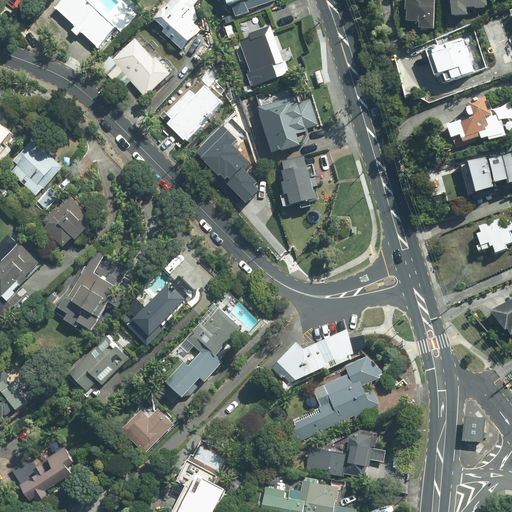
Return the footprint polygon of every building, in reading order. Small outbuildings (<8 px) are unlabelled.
[(5,0),(16,9),(23,0),(5,0)] [(124,30),(96,0),(66,0),(50,16),(91,60),(124,30)] [(192,0),(173,0),(156,20),(189,49),(211,25),(194,11),(199,5),(192,0)] [(221,0),(229,23),(279,7),(276,0),(221,0)] [(439,0),(414,0),(412,27),(438,29),(439,0)] [(492,0),(454,0),(456,16),(494,12),(492,0)] [(235,24),(226,27),(231,40),(239,37),(235,24)] [(292,74),(274,25),(238,38),(255,87),(292,74)] [(143,35),(114,59),(147,97),(176,73),(143,35)] [(467,38),(431,49),(442,85),(478,74),(467,38)] [(192,142),(228,104),(205,83),(169,121),(192,142)] [(307,94),(264,105),(278,156),(311,147),(308,133),(317,130),(307,94)] [(474,118),(450,124),(457,148),(500,136),(490,99),(471,104),(474,118)] [(0,150),(16,132),(2,120),(0,122),(0,150)] [(256,166),(225,130),(208,145),(239,181),(256,166)] [(67,168),(37,138),(8,168),(40,200),(38,203),(47,211),(61,196),(50,185),(67,168)] [(511,150),(469,166),(480,197),(511,185),(511,150)] [(325,198),(314,166),(279,177),(289,209),(325,198)] [(87,204),(76,192),(46,220),(51,225),(45,231),(55,242),(58,239),(67,248),(78,237),(81,241),(101,221),(86,205),(87,204)] [(511,213),(477,226),(488,258),(511,250),(511,213)] [(32,277),(46,263),(24,241),(20,245),(12,237),(0,248),(0,255),(6,261),(1,266),(0,265),(0,311),(6,318),(18,306),(15,302),(23,294),(20,291),(26,286),(22,281),(29,274),(32,277)] [(70,315),(67,320),(80,328),(85,322),(96,329),(103,318),(99,315),(109,300),(118,306),(127,292),(98,272),(111,253),(103,247),(70,296),(68,295),(60,308),(70,315)] [(155,335),(191,298),(174,280),(137,318),(130,326),(150,345),(158,338),(155,335)] [(511,303),(501,309),(511,331),(511,303)] [(221,355),(245,328),(218,304),(188,338),(193,342),(181,355),(186,359),(159,390),(175,403),(183,394),(187,398),(205,378),(209,381),(227,361),(221,355)] [(287,347),(307,368),(368,342),(360,317),(318,332),(310,327),(287,347)] [(106,401),(114,392),(108,387),(135,357),(108,333),(69,377),(95,401),(100,396),(106,401)] [(289,421),(298,443),(332,426),(334,429),(353,420),(351,417),(356,415),(359,422),(376,414),(373,408),(382,403),(375,389),(369,391),(366,385),(387,374),(370,356),(347,365),(351,374),(315,389),(322,407),(289,421)] [(15,421),(37,402),(27,390),(30,386),(22,377),(13,384),(0,368),(0,419),(9,420),(9,416),(15,421)] [(177,423),(160,407),(150,418),(137,406),(119,425),(149,454),(177,423)] [(487,443),(489,418),(468,416),(466,441),(487,443)] [(373,465),(375,436),(343,434),(342,449),(308,447),(307,470),(327,471),(327,477),(349,478),(349,474),(368,475),(368,465),(373,465)] [(217,471),(225,458),(200,444),(180,481),(189,486),(174,511),(216,511),(230,488),(219,482),(223,474),(217,471)] [(46,483),(74,466),(71,461),(77,457),(69,445),(48,458),(55,468),(50,471),(43,461),(39,463),(33,455),(12,468),(29,494),(34,491),(44,508),(57,500),(46,483)] [(343,486),(321,483),(321,479),(306,476),(304,490),(267,485),(263,511),(360,511),(361,508),(340,505),(343,486)]
